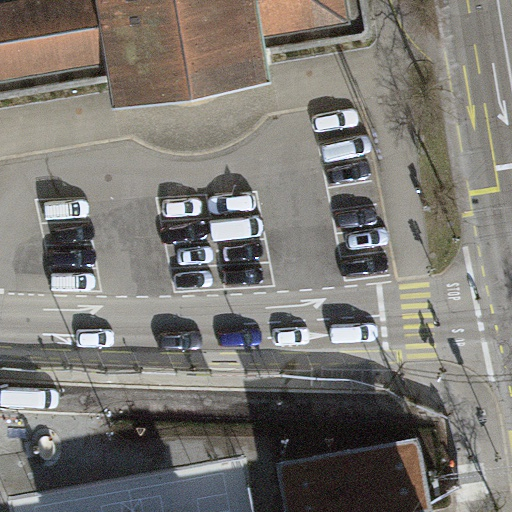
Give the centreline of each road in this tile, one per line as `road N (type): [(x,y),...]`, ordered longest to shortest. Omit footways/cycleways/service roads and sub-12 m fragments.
road 1 (primary): [(0,332),(511,328)]
road 2 (primary): [(484,0),(511,158)]
